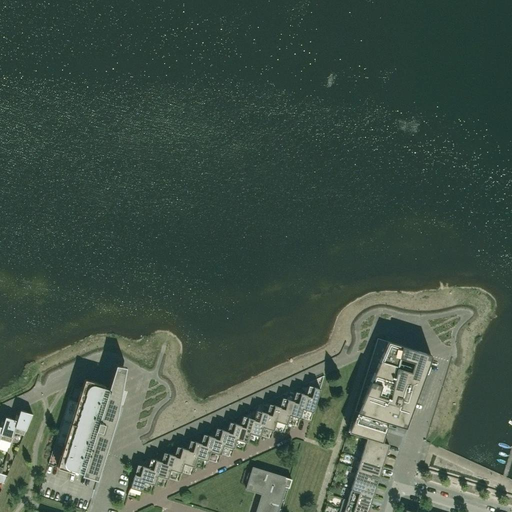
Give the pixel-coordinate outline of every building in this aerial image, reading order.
[(388,422),(404,427),(430,355),(377,338),(372,353),(348,432),(364,437),(365,437),(382,442),(388,422)] [(106,451),(117,415),(119,404),(120,405),(125,389),(122,388),(126,367),(116,365),(108,389),(104,387),(104,385),(85,379),(82,387),(57,467),(77,473),(77,471),(82,473),(81,475),(97,480),(106,451)] [(299,418),(309,386),(309,385),(306,395),(296,392),(286,424),(289,415),(299,418)] [(313,412),(320,389),(309,386),(299,418),(302,409),(313,412)] [(273,430),(276,421),(286,424),(296,392),(295,391),(292,401),(283,398),(273,430)] [(273,430),(283,398),(282,398),(279,407),(270,404),(259,436),(260,436),(263,427),(273,430)] [(259,436),(270,404),(269,404),(266,413),(256,410),(246,442),(247,442),(250,433),(259,436)] [(23,436),(32,414),(20,410),(17,420),(17,421),(14,432),(14,433),(23,436)] [(246,442),(256,410),(253,419),(243,416),(233,448),(236,439),(246,442)] [(233,448),(243,416),(240,425),(230,422),(220,454),(223,445),(233,448)] [(0,450),(6,453),(7,447),(9,448),(10,443),(11,443),(14,433),(14,432),(17,421),(17,420),(5,417),(2,427),(3,427),(0,435),(0,450)] [(229,422),(227,431),(217,428),(207,460),(207,461),(210,451),(220,454),(230,422),(229,422)] [(217,428),(216,428),(213,437),(203,434),(193,466),(194,467),(197,457),(207,460),(217,428)] [(181,473),(184,463),(193,466),(203,434),(200,443),(190,440),(187,449),(180,472),(181,473)] [(389,444),(382,442),(365,437),(364,437),(363,440),(366,441),(363,448),(385,455),(389,444)] [(187,449),(177,446),(174,455),(167,479),(168,479),(170,469),(180,472),(187,449)] [(382,465),(385,455),(363,448),(361,448),(360,451),(362,451),(360,459),(382,465)] [(174,455),(163,452),(161,461),(154,485),(157,476),(167,479),(174,455)] [(141,491),(151,458),(150,458),(147,467),(137,464),(130,487),(141,491)] [(161,461),(151,458),(141,491),(144,482),(154,485),(161,461)] [(382,465),(360,459),(358,458),(357,461),(359,462),(357,469),(379,476),(382,465)] [(277,511),(285,487),(288,488),(291,479),(252,467),(246,489),(261,494),(259,493),(258,496),(261,496),(255,511),(277,511)] [(379,476),(357,469),(355,468),(354,471),(356,472),(354,479),(376,486),(379,476)] [(376,486),(354,479),(352,479),(351,482),(353,482),(350,490),(372,496),(376,486)] [(369,507),(372,496),(350,490),(348,489),(347,492),(349,493),(347,500),(369,507)] [(367,511),(369,507),(347,500),(343,499),(340,509),(349,511),(367,511)]
